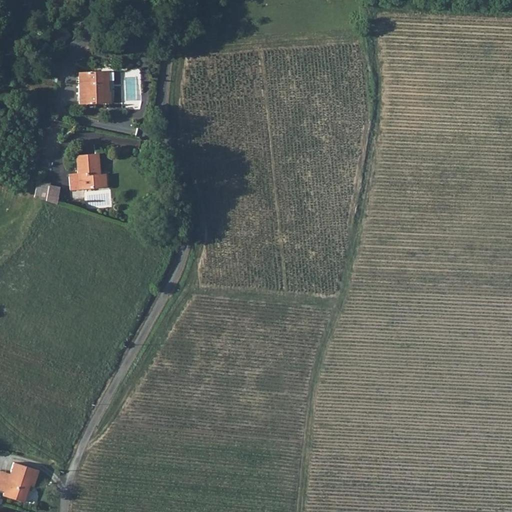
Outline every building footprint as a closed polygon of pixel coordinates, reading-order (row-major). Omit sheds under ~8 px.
[(61,46),(72,36),(64,27),(53,37),(61,46)] [(103,69),(77,71),(80,103),(111,100),(110,89),(104,89),(103,69)] [(78,174),(69,174),(70,191),(107,188),(106,176),(99,177),(97,156),(77,157),(78,174)] [(58,203),(62,187),(38,182),(35,199),(58,203)] [(6,475),(1,491),(0,493),(0,494),(20,501),(25,484),(29,485),(35,470),(11,462),(6,475)]
